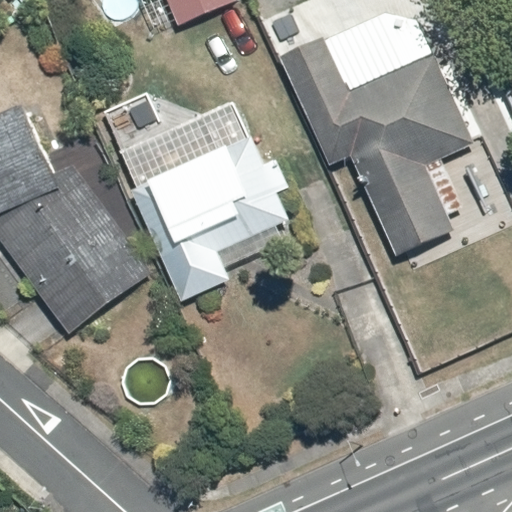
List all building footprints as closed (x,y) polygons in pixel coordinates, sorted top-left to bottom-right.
[(146,0),(162,36),(243,0),(146,0)] [(511,67),(511,38),(501,43),(511,67)] [(333,40),(288,59),(338,167),(358,159),(403,260),(464,232),(435,168),(483,147),(442,57),(358,95),(333,40)] [(0,231),(77,336),(161,277),(79,169),(66,177),(37,111),(0,126),(0,231)] [(139,195),(187,301),(235,280),(224,257),(297,223),(259,141),(139,195)]
